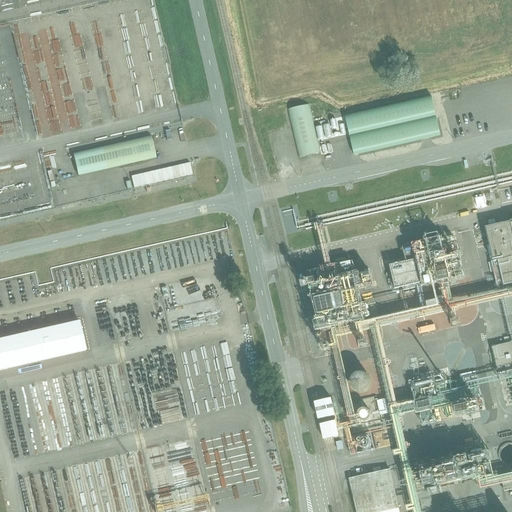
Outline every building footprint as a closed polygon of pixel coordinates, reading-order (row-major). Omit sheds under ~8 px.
[(429,100),(342,117),(350,156),(437,139),(429,100)] [(288,110),(299,158),(320,153),(309,105),(288,110)] [(151,137),(74,154),(78,176),(156,158),(151,137)] [(187,164),(126,175),(129,188),(189,176),(187,164)] [(511,172),(307,219),(309,224),(305,225),(306,230),(317,227),(323,226),(511,182),(511,474),(495,478),(487,441),(458,447),(459,451),(420,460),(428,496),(431,495),(429,489),(472,479),(479,486),(480,486),(481,489),(503,484),(505,491),(511,489),(511,172)] [(47,191),(55,189),(53,181),(45,183),(47,191)] [(92,186),(83,189),(86,200),(95,198),(92,186)] [(77,201),(74,189),(56,193),(59,205),(77,201)] [(495,219),(487,220),(489,227),(487,228),(490,245),(487,246),(491,262),(488,263),(491,273),(495,272),(499,288),(511,285),(511,227),(511,223),(496,226),(495,219)] [(511,327),(505,299),(511,297),(511,289),(453,303),(450,289),(449,282),(465,279),(454,235),(403,248),(406,262),(390,266),(397,295),(401,294),(401,291),(418,288),(423,310),(350,327),(349,324),(365,321),(361,307),(362,307),(362,308),(363,309),(363,310),(364,311),(365,311),(366,311),(366,312),(365,312),(364,313),(364,314),(364,315),(364,316),(365,317),(365,318),(366,318),(368,318),(369,318),(369,317),(370,316),(370,315),(370,314),(369,313),(368,312),(367,312),(367,311),(368,310),(368,309),(368,308),(368,307),(367,306),(366,305),(365,305),(364,306),(360,290),(373,287),(370,274),(360,276),(360,274),(359,274),(358,272),(356,273),(353,262),(351,263),(351,262),(336,265),(335,265),(331,266),(323,226),(317,227),(326,267),(322,268),(323,269),(307,273),(317,322),(314,322),(316,331),(328,328),(328,330),(332,329),(333,334),(330,334),(332,345),(330,346),(330,345),(327,345),(327,346),(322,347),(323,351),(325,351),(325,353),(331,352),(331,350),(334,349),(340,378),(338,378),(339,381),(341,381),(349,418),(352,418),(353,422),(355,421),(355,423),(337,427),(338,431),(360,426),(376,422),(372,404),(354,408),(338,337),(373,329),(393,421),(386,422),(386,423),(387,426),(387,427),(388,427),(394,426),(399,450),(394,451),(393,451),(393,452),(394,456),(394,457),(395,457),(400,456),(406,481),(400,482),(399,483),(400,486),(400,487),(401,487),(407,486),(412,505),(406,506),(406,507),(407,511),(409,511),(413,511),(421,511),(400,416),(416,412),(417,414),(420,414),(423,424),(483,411),(480,395),(477,395),(476,388),(505,381),(511,405),(511,404),(511,372),(478,380),(476,374),(472,375),(472,372),(460,375),(461,378),(459,378),(460,380),(450,382),(450,381),(446,382),(446,380),(441,381),(442,383),(436,384),(434,378),(413,383),(415,390),(413,390),(416,401),(400,406),(399,405),(397,405),(379,328),(503,300),(511,340),(511,342),(492,347),(498,373),(511,370),(511,327)] [(360,246),(363,263),(373,261),(371,244),(360,246)] [(433,367),(442,365),(435,337),(426,339),(433,367)] [(352,388),(354,390),(357,392),(360,393),(363,393),(366,392),(369,390),(371,386),(372,383),(371,379),(369,376),(367,374),(363,372),(360,372),(356,373),(354,375),(352,378),(351,381),(351,384),(352,388)] [(336,417),(332,399),(315,402),(319,420),(336,417)] [(377,401),(380,416),(389,414),(386,399),(377,401)] [(336,421),(320,424),(323,440),(340,437),(338,431),(337,427),(336,421)] [(366,430),(366,438),(381,437),(381,430),(366,430)] [(331,441),(333,448),(339,446),(337,439),(331,441)] [(190,459),(180,461),(181,473),(191,471),(190,459)] [(399,511),(390,470),(350,479),(357,511),(399,511)]
